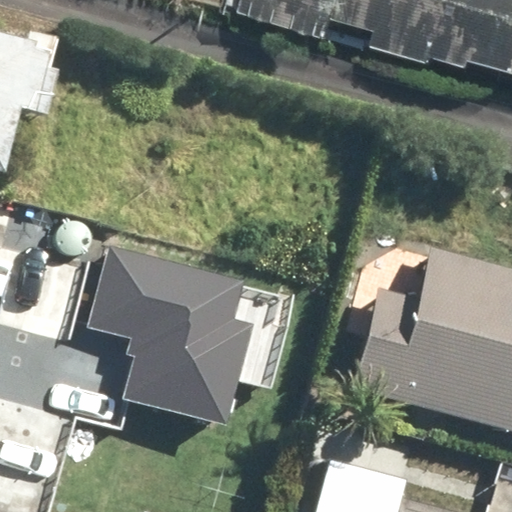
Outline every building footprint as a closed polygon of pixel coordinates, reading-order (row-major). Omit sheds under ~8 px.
[(511,0),(391,0),(389,13),(511,39),(511,0)] [(72,29),(0,12),(0,164),(8,166),(25,93),(55,100),(72,29)] [(0,205),(2,198),(0,197),(0,305),(85,323),(100,252),(0,230),(0,205)] [(511,259),(408,228),(389,289),(363,375),(511,419),(511,259)] [(503,511),(408,487),(401,511),(511,511),(511,483),(510,483),(503,511)]
